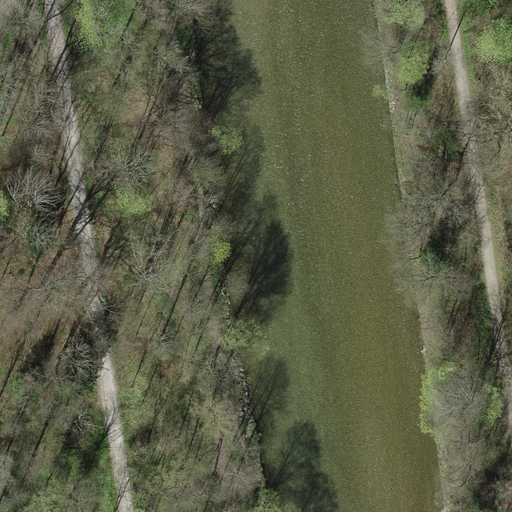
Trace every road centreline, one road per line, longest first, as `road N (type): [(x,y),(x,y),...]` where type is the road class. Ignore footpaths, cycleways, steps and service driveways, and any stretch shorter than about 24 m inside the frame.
road 1 (track): [(128,511),(53,0)]
road 2 (track): [(455,0),(469,152),(511,383)]
